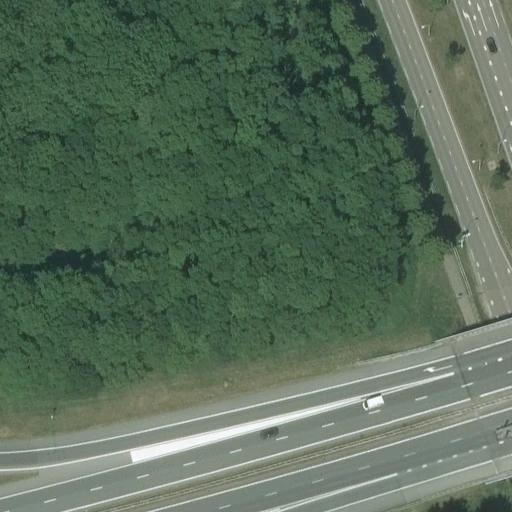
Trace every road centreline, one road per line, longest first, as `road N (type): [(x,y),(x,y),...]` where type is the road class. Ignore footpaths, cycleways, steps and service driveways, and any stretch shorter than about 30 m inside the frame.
road 1 (motorway): [(464,386),(5,511)]
road 2 (motorway): [(464,386),(64,457),(0,461)]
road 3 (primary): [(387,0),(511,322)]
road 4 (motorway): [(205,511),(391,462)]
road 5 (motorway): [(270,511),(391,462)]
road 6 (motorway): [(391,462),(511,426)]
